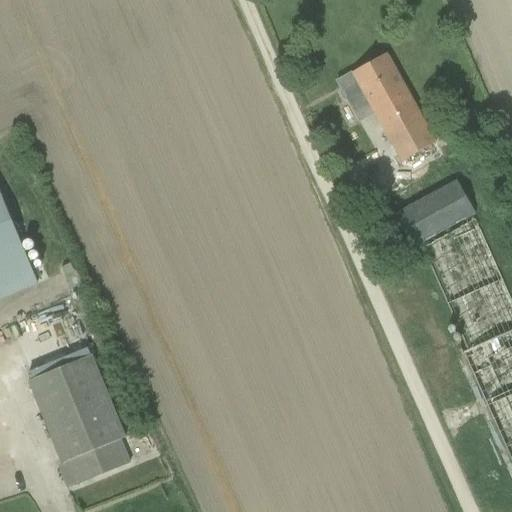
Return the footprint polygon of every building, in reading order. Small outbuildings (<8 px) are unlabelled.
[(437,144),(386,54),(352,74),(338,82),(347,100),(363,91),(402,163),(437,144)] [(420,245),(474,216),(476,215),(458,182),(394,216),(413,249),(420,245)] [(0,299),(38,284),(0,193),(0,299)] [(511,301),(474,216),(420,245),(467,351),(463,353),(511,462),(511,301)] [(63,465),(68,463),(121,441),(126,439),(92,357),(29,383),(63,465)] [(121,441),(68,463),(76,486),(130,464),(121,441)]
